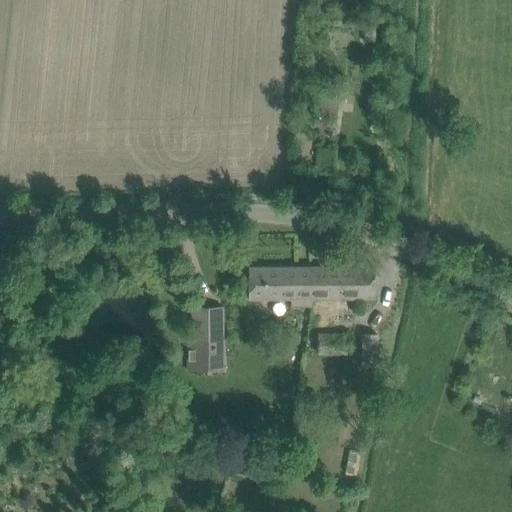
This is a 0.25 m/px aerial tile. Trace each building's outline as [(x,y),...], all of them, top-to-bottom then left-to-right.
[(352,94),(322,93),(320,117),(336,119),(337,111),(351,111),(352,94)] [(343,152),(332,152),(332,147),(318,147),(315,172),(332,174),(332,162),(343,162),(343,152)] [(310,299),(311,299),(311,266),(310,266),(310,267),(248,267),(248,299),(295,299),(295,306),(311,306),(310,299)] [(374,299),(374,286),(374,267),(311,266),(311,299),(374,299)] [(192,341),(192,372),(210,372),(210,341),(218,341),(218,326),(218,306),(192,306),(192,326),(192,341)] [(317,334),(317,355),(347,355),(348,335),(317,334)] [(362,334),(362,358),(376,358),(376,334),(362,334)] [(360,451),(348,449),(343,471),(356,474),(360,451)]
